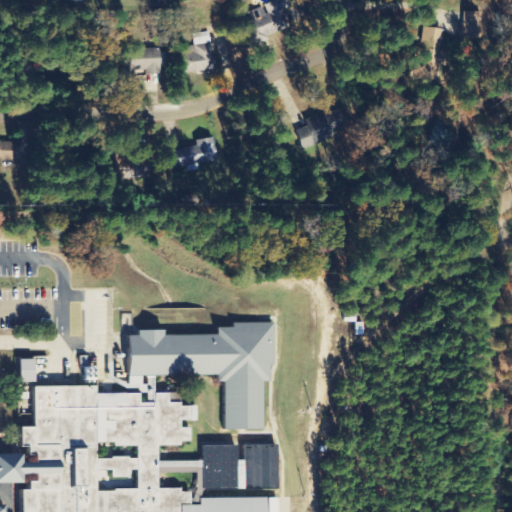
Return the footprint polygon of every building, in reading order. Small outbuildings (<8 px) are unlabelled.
[(286,31),(279,11),(285,9),(282,0),(272,0),(258,5),(259,8),(242,14),(245,23),(238,25),(245,45),(286,31)] [(485,38),(484,12),(465,13),(466,38),(485,38)] [(190,34),(191,47),(179,48),(181,73),(211,71),(208,33),(190,34)] [(157,50),(121,51),(122,74),(158,73),(157,50)] [(301,121),(303,128),(293,131),(298,147),(350,131),(343,108),(301,121)] [(184,167),(185,173),(198,170),(197,165),(215,161),(210,138),(193,141),(194,147),(165,153),(168,171),(184,167)] [(0,141),(0,160),(11,160),(10,142),(0,141)] [(29,386),(29,426),(13,426),(13,446),(21,445),(22,454),(28,454),(29,480),(21,480),(21,489),(15,489),(15,511),(274,511),(274,496),(275,496),(274,444),(265,444),(259,444),(257,382),(266,382),(266,364),(269,364),(268,322),(225,322),(225,327),(209,327),(209,334),(157,334),(157,329),(130,330),(130,335),(120,335),(121,374),(121,383),(29,386)] [(31,359),(15,360),(16,382),(31,382),(31,359)]
